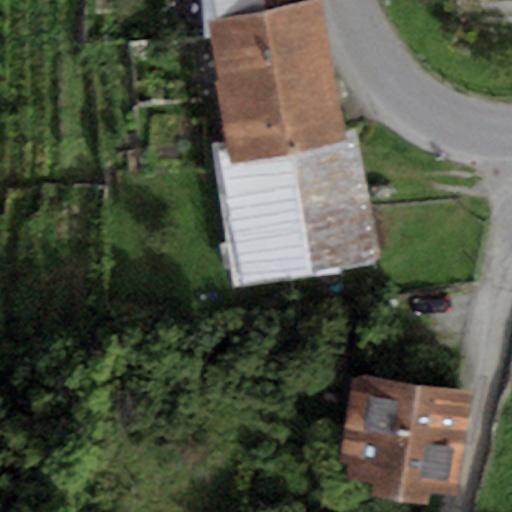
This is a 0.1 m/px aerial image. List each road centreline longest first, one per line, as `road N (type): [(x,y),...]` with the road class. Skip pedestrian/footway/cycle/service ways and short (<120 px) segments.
road 1 (residential): [(511,267),(455,511)]
road 2 (tertiary): [(511,131),(482,131),(431,112),(389,74),(352,0)]
